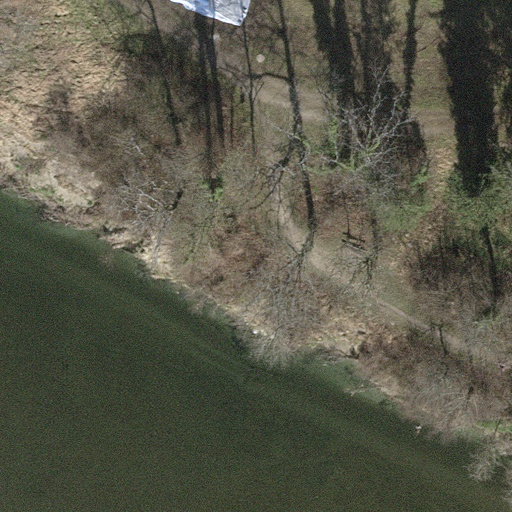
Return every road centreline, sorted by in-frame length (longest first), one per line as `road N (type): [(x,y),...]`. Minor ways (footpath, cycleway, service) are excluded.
road 1 (track): [(511,115),(308,101),(260,83)]
road 2 (track): [(151,15),(0,32)]
road 3 (track): [(260,83),(151,15)]
